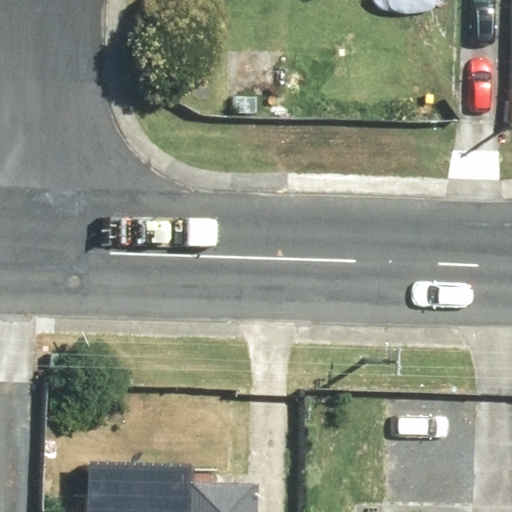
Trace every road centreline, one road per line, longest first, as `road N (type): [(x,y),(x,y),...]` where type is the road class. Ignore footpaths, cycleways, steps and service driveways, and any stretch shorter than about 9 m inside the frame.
road 1 (secondary): [(51,256),(511,269)]
road 2 (residential): [(56,0),(51,256)]
